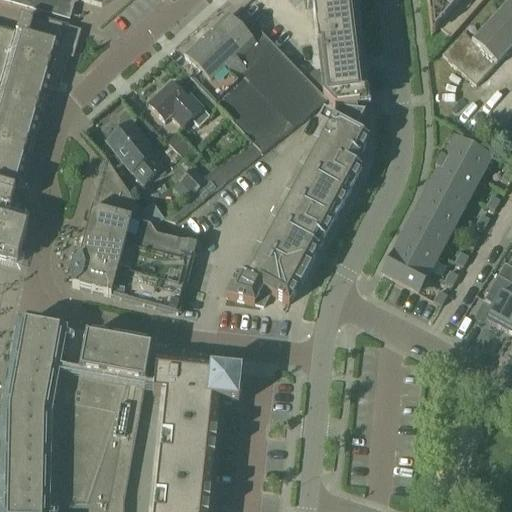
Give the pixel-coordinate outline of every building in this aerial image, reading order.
[(0,0),(0,2),(67,21),(72,4),(76,1),(101,8),(116,0),(0,0)] [(311,0),(324,100),(337,114),(357,116),(356,111),(368,110),(355,6),(347,7),(345,0),(311,0)] [(426,0),(431,40),(439,31),(451,41),(486,0),(426,0)] [(511,0),(505,0),(509,3),(472,44),(463,36),(442,58),(476,89),(496,67),(511,50),(511,0)] [(213,31),(241,60),(255,46),(245,35),(228,17),(213,31)] [(0,257),(18,262),(28,226),(25,221),(25,219),(27,214),(20,201),(13,199),(44,90),(58,94),(74,37),(69,28),(33,18),(31,23),(20,20),(16,35),(0,30),(0,257)] [(200,75),(192,83),(191,82),(190,83),(261,157),(283,140),(327,104),(278,53),(252,26),(251,27),(252,28),(245,35),(255,46),(241,60),(213,31),(199,45),(226,74),(212,88),(200,75)] [(184,59),(200,75),(212,88),(226,74),(199,45),(184,59)] [(148,109),(165,126),(170,121),(182,132),(191,123),(198,131),(209,120),(189,99),(186,103),(170,87),(159,99),(154,98),(149,102),(151,107),(148,109)] [(511,116),(511,101),(507,98),(482,126),(494,137),(511,116)] [(357,116),(337,114),(333,123),(323,118),(318,129),(327,133),(304,177),(247,282),(246,281),(245,282),(238,278),(225,301),(254,308),(263,293),(289,307),(298,289),(300,291),(311,271),(309,269),(361,173),(354,169),(368,143),(355,135),(365,117),(357,116)] [(131,125),(106,145),(131,176),(132,175),(143,188),(158,176),(160,179),(165,175),(152,159),(156,155),(131,125)] [(177,136),(168,145),(167,146),(183,163),(194,153),(177,136)] [(490,162),(455,143),(444,162),(480,181),(490,162)] [(444,162),(441,160),(435,171),(438,174),(434,181),(469,200),(480,181),(444,162)] [(91,216),(110,221),(153,233),(105,162),(91,216)] [(192,172),(179,185),(192,199),(163,223),(175,226),(203,204),(214,194),(192,172)] [(469,200),(434,181),(424,200),(459,220),(469,200)] [(459,220),(424,200),(413,220),(449,239),(459,220)] [(157,237),(153,233),(110,221),(91,216),(72,289),(178,317),(196,248),(157,237)] [(449,239),(413,220),(403,239),(439,258),(449,239)] [(439,258),(403,239),(393,258),(429,277),(439,258)] [(428,277),(393,258),(382,277),(418,297),(428,277)] [(487,324),(508,336),(511,329),(511,285),(498,278),(484,304),(494,310),(487,324)] [(6,453),(4,511),(123,511),(124,502),(152,348),(23,325),(7,415),(6,453)] [(242,374),(156,365),(153,397),(186,401),(180,458),(175,458),(169,511),(207,511),(219,405),(238,407),(242,374)]
